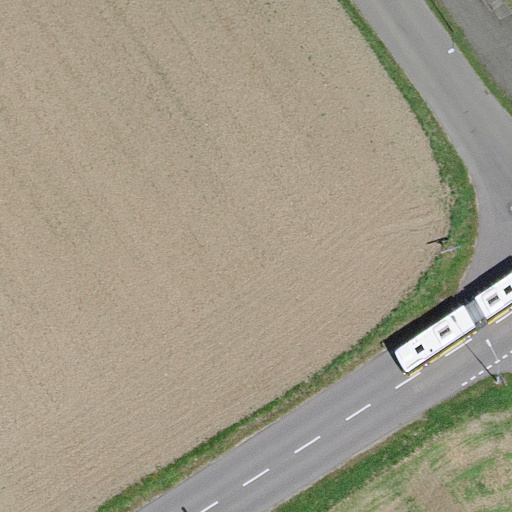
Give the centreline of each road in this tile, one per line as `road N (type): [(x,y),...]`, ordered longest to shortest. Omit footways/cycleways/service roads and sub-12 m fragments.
road 1 (tertiary): [(511,313),(199,511)]
road 2 (residential): [(511,169),(391,0)]
